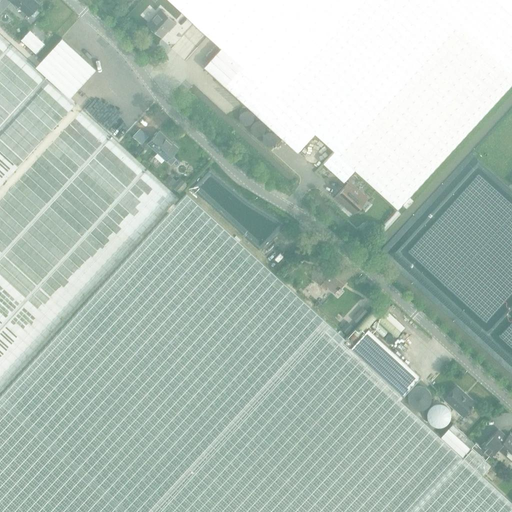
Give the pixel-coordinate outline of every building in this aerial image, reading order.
[(10,0),(11,1),(11,0),(12,0),(28,14),(39,2),(36,0),(10,0)] [(176,22),(165,12),(171,5),(166,0),(160,7),(161,7),(147,22),(162,36),(170,26),(171,27),(176,22)] [(169,0),(180,10),(192,21),(195,23),(204,13),(217,25),(208,36),(217,44),(220,47),(227,40),(258,69),(252,75),(242,66),(224,85),(258,117),(361,0),(169,0)] [(511,0),(361,0),(258,117),(297,152),(314,133),(334,151),(354,169),(397,208),(455,145),(511,82),(511,0)] [(30,30),(21,39),(36,53),(44,44),(30,30)] [(62,38),(35,66),(69,97),(95,69),(62,38)] [(210,59),(203,66),(224,85),(242,66),(252,75),(258,69),(227,40),(220,47),(217,44),(206,55),(210,59)] [(140,128),(133,135),(142,143),(149,136),(140,128)] [(148,144),(166,160),(171,165),(177,159),(171,154),(177,148),(159,132),(148,144)] [(334,151),(323,163),(343,181),(354,169),(334,151)] [(169,174),(163,180),(175,192),(184,182),(179,177),(176,181),(169,174)] [(353,212),(367,197),(349,180),(335,195),(353,212)] [(0,511),(511,511),(511,502),(481,474),(489,464),(485,461),(471,447),(462,457),(440,436),(399,399),(402,395),(350,348),(349,347),(343,341),(346,337),(185,193),(180,199),(150,231),(109,276),(0,394),(0,511)] [(315,279),(325,289),(327,287),(334,293),(338,289),(339,290),(345,284),(336,276),(336,277),(325,267),(316,277),(315,279)] [(316,277),(310,271),(300,281),(306,287),(315,279),(316,277)] [(352,318),(356,321),(356,322),(367,310),(363,306),(352,318)] [(347,321),(341,328),(346,333),(353,326),(347,321)] [(420,376),(367,328),(353,344),(406,391),(420,376)] [(432,387),(432,384),(430,381),(428,380),(425,379),(422,380),(420,381),(418,384),(418,386),(418,389),(419,391),(420,392),(422,393),(424,394),(428,393),(430,392),(432,390),(432,387)] [(472,405),(475,401),(467,395),(466,396),(455,386),(444,398),(463,415),(470,406),(471,407),(473,405),(472,405)] [(439,408),(438,405),(437,403),(435,401),(432,400),(429,400),(426,402),(424,404),(423,408),(423,411),(425,413),(426,414),(428,415),(430,416),(433,415),(436,414),(438,411),(439,408)] [(452,423),(440,436),(462,457),(471,447),(474,443),(452,423)] [(511,437),(508,434),(506,436),(497,428),(480,447),(490,456),(498,448),(511,460),(511,437)]
